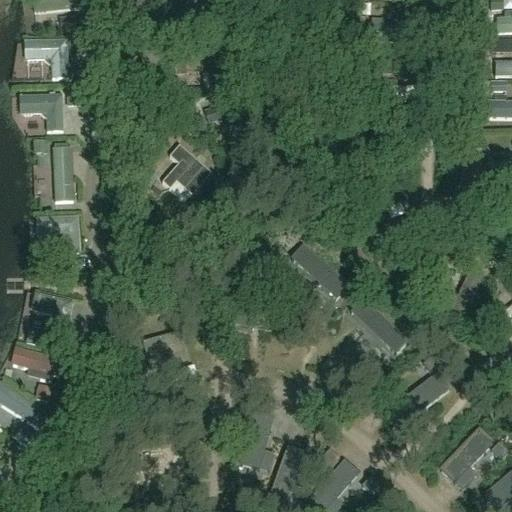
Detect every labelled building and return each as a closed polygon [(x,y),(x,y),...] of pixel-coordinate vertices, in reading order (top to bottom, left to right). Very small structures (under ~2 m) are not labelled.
[(511,43),(511,18),(497,19),(497,43),(511,43)] [(366,25),(365,44),(412,46),(413,27),(366,25)] [(66,42),(23,44),(23,64),(50,63),(51,83),(68,82),(66,42)] [(192,67),(193,80),(209,79),(208,65),(192,67)] [(511,72),(501,73),(502,89),(511,88),(511,72)] [(388,93),(387,108),(412,109),(412,93),(388,93)] [(61,98),(18,99),(19,118),(45,117),(46,136),(63,135),(61,98)] [(511,103),(485,102),(485,120),(511,120),(511,103)] [(270,139),(260,107),(246,111),(251,130),(242,132),(246,146),(270,139)] [(210,177),(178,149),(168,160),(177,168),(161,186),(169,193),(175,186),(191,199),(210,177)] [(482,178),(484,158),(475,157),(473,177),(482,178)] [(64,218),(84,217),(82,158),(62,159),(64,218)] [(77,220),(35,221),(36,240),(61,239),(62,259),(79,258),(77,220)] [(302,247),(290,262),(339,296),(334,301),(335,302),(348,287),(302,247)] [(248,269),(237,316),(256,320),(266,273),(248,269)] [(72,305),(34,297),(30,316),(50,319),(44,346),(63,350),(72,305)] [(364,301),(350,315),(351,315),(356,310),(393,357),(407,343),(364,301)] [(511,315),(493,326),(503,343),(511,337),(511,315)] [(188,365),(180,335),(142,344),(150,374),(188,365)] [(68,382),(68,362),(16,360),(16,380),(68,382)] [(437,377),(399,407),(410,422),(448,393),(437,377)] [(53,417),(0,380),(0,452),(6,465),(21,457),(35,446),(43,435),(50,425),(53,417)] [(255,414),(241,467),(258,472),(259,469),(268,472),(275,446),(266,444),(272,419),(255,414)] [(125,460),(112,445),(96,459),(110,474),(125,460)] [(153,484),(182,481),(180,460),(170,461),(169,451),(139,455),(141,465),(150,464),(153,484)]
